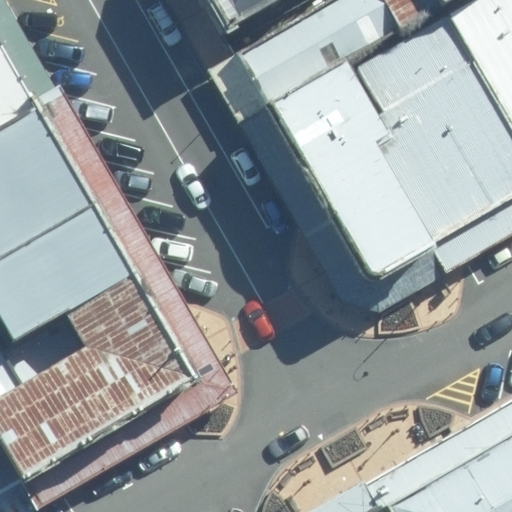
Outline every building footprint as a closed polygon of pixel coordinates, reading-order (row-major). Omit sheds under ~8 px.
[(293,0),(205,0),(228,39),(293,0)] [(436,6),(432,0),(325,0),(232,52),(264,105),(436,6)] [(511,0),(471,0),(452,11),(511,111),(511,0)] [(511,111),(452,11),(352,70),(390,136),(378,143),(439,246),(452,272),(511,237),(511,111)] [(0,58),(0,121),(27,106),(0,58)] [(352,70),(347,65),(275,106),(244,122),(344,299),(385,311),(452,272),(439,246),(378,143),(390,136),(352,70)] [(32,119),(0,136),(0,309),(20,347),(74,315),(91,345),(0,400),(0,421),(28,468),(184,383),(32,119)] [(20,347),(0,309),(0,400),(91,345),(74,315),(20,347)] [(511,511),(511,399),(372,478),(388,505),(391,511),(511,511)] [(0,462),(0,490),(12,483),(0,462)] [(372,478),(312,511),(391,511),(388,505),(372,478)]
